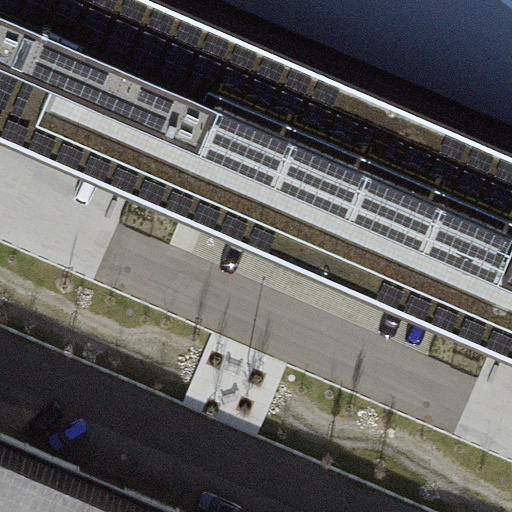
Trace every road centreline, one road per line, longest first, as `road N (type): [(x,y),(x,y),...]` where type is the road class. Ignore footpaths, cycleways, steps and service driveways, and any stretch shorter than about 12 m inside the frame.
road 1 (unknown): [(0,82),(511,296)]
road 2 (unknown): [(0,383),(287,511)]
